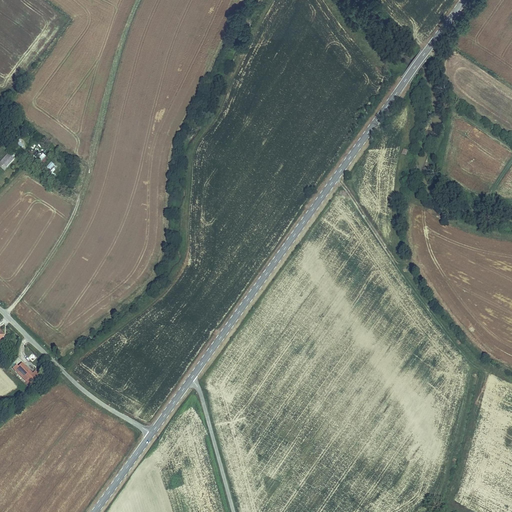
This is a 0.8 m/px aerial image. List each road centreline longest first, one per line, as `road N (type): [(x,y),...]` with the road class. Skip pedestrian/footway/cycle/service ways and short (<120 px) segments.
road 1 (secondary): [(464,0),(190,379)]
road 2 (track): [(243,0),(168,152),(159,246),(147,276),(90,327)]
road 3 (track): [(5,314),(72,219),(139,0)]
road 4 (track): [(335,178),(481,369)]
road 5 (unclassified): [(151,434),(85,392),(0,309)]
road 6 (unclassified): [(190,379),(233,511)]
